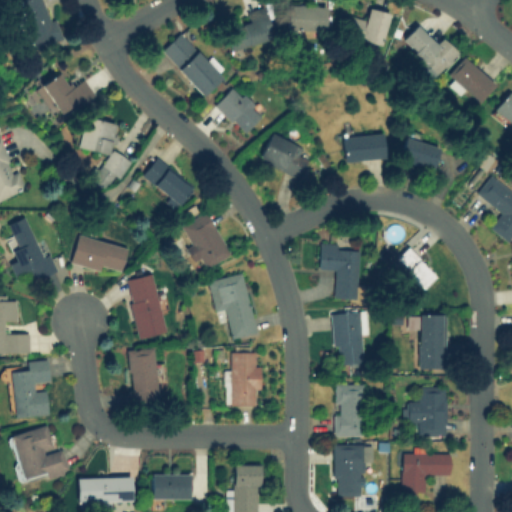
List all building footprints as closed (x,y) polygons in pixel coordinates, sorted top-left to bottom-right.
[(15,0),(30,47),(55,39),(42,0),(15,0)] [(322,29),(322,4),(285,4),(285,29),(322,29)] [(267,39),(260,7),(244,11),(247,23),(223,28),(228,48),(267,39)] [(378,43),(385,12),(365,7),(362,18),(344,14),(339,34),(378,43)] [(455,51),(439,36),(432,43),(413,24),(397,40),(431,75),(455,51)] [(199,93),(223,71),(207,54),(203,58),(177,31),(158,49),(199,93)] [(446,74),(452,78),(449,83),(478,102),(493,79),(458,56),(446,74)] [(90,94),(81,77),(68,85),(59,70),(33,85),(51,116),(90,94)] [(260,112),(231,83),(211,103),(241,132),(260,112)] [(511,94),(506,90),(490,109),(511,126),(511,94)] [(107,151),(114,123),(82,115),(75,145),(99,151),(91,181),(105,185),(107,177),(119,179),(125,155),(107,151)] [(341,160),(381,155),(378,131),(339,135),(341,160)] [(296,176),(307,150),(267,132),(255,158),(296,176)] [(437,145),(402,135),(396,158),(430,168),(437,145)] [(0,197),(21,189),(0,137),(0,197)] [(190,183),(152,156),(138,176),(175,203),(190,183)] [(511,231),(511,191),(488,173),(473,191),(498,211),(487,226),(505,240),(511,231)] [(205,210),(178,223),(188,243),(183,245),(190,261),(198,257),(203,266),(227,254),(205,210)] [(37,253),(22,215),(1,223),(16,258),(6,262),(12,275),(28,268),(32,277),(53,269),(45,250),(37,253)] [(117,272),(123,245),(74,234),(68,261),(117,272)] [(331,269),(330,296),(354,297),(356,245),(317,244),(316,268),(331,269)] [(434,274),(405,245),(387,262),(416,291),(434,274)] [(204,279),(213,317),(224,315),(230,337),(253,332),(239,270),(204,279)] [(162,330),(148,271),(121,278),(135,337),(162,330)] [(0,351),(26,351),(25,331),(1,332),(1,319),(13,319),(13,295),(0,295),(0,351)] [(328,311),(330,362),(360,361),(358,333),(364,332),(363,309),(328,311)] [(442,313),(415,313),(415,366),(442,366),(442,313)] [(125,348),(129,397),(155,395),(151,345),(125,348)] [(256,404),(256,350),(227,350),(227,370),(222,370),(222,404),(256,404)] [(22,359),(23,368),(7,370),(11,416),(45,413),(43,388),(31,389),(31,380),(45,379),(43,357),(22,359)] [(360,433),(360,381),(331,381),(331,433),(360,433)] [(443,384),(414,384),(414,398),(400,399),(401,421),(415,421),(415,434),(443,433),(443,384)] [(7,433),(20,481),(65,469),(59,447),(50,449),(43,423),(7,433)] [(330,493),(360,493),(360,460),(367,460),(367,442),(330,442),(330,493)] [(398,490),(421,491),(421,473),(445,473),(445,450),(398,450),(398,490)] [(256,511),(257,462),(231,462),(231,490),(223,490),(223,511),(256,511)] [(185,497),(185,472),(148,472),(148,497),(185,497)] [(128,475),(73,475),(73,501),(128,501),(128,475)]
